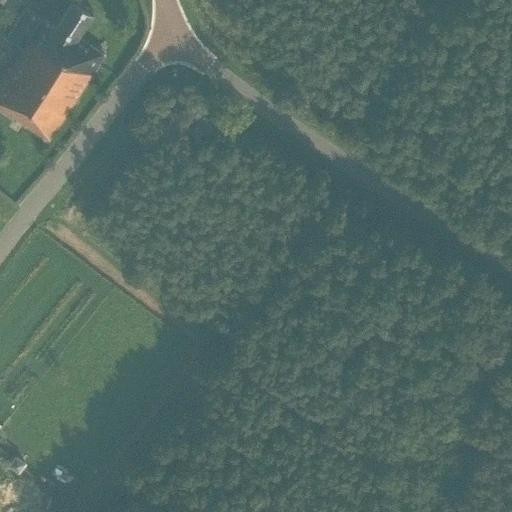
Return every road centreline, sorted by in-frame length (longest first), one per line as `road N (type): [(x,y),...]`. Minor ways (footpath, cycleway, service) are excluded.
road 1 (unclassified): [(511,260),(294,130),(206,68),(175,32)]
road 2 (unclassified): [(0,250),(175,32)]
